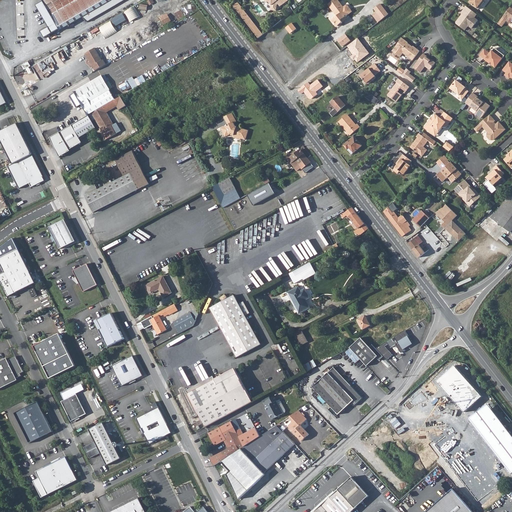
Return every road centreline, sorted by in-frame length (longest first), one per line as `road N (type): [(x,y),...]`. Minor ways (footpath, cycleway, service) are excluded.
road 1 (residential): [(0,302),(92,486),(100,489),(188,443)]
road 2 (secondary): [(68,200),(188,443)]
road 3 (secondary): [(271,511),(417,367)]
road 4 (unknown): [(352,437),(318,405),(305,386),(309,377),(344,360),(389,402)]
road 5 (residential): [(455,58),(388,146),(347,183)]
road 6 (tertiary): [(247,51),(347,183)]
road 7 (tertiary): [(347,183),(444,308)]
road 8 (secondary): [(0,65),(68,200)]
road 9 (residential): [(247,51),(269,44),(293,68),(352,20)]
